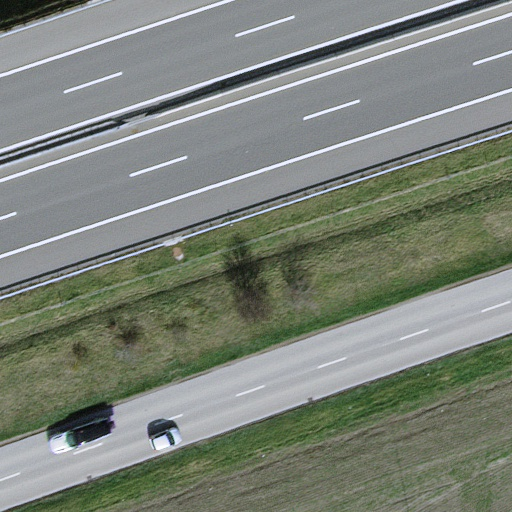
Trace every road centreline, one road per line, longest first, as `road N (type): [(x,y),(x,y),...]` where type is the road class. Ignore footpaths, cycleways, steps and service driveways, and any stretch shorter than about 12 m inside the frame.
road 1 (tertiary): [(511,300),(0,479)]
road 2 (motorway): [(0,220),(511,53)]
road 3 (motorway): [(337,0),(0,111)]
